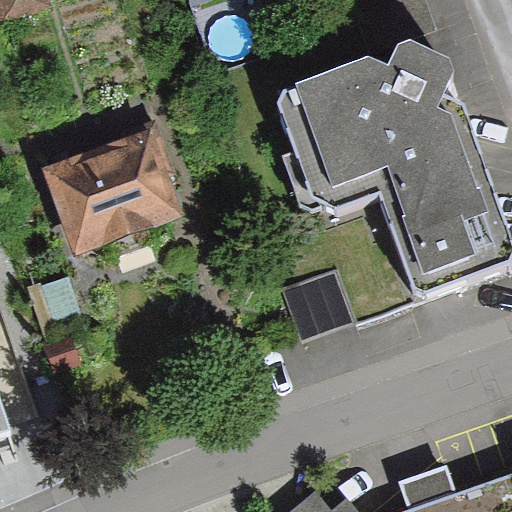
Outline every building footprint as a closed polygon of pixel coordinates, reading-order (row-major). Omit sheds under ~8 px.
[(0,0),(0,23),(1,28),(53,11),(49,0),(0,0)] [(287,109),(280,124),(315,220),(337,227),(380,213),(412,307),(429,315),(511,288),(511,254),(469,128),(448,119),(457,98),(452,83),(410,65),(397,70),(387,89),(367,80),(287,109)] [(40,179),(74,269),(185,228),(168,183),(178,179),(158,126),(130,136),(133,145),(40,179)] [(359,329),(338,272),(280,293),(301,350),(359,329)] [(43,290),(59,337),(88,335),(71,282),(43,290)] [(0,448),(8,446),(0,419),(0,448)] [(511,511),(511,483),(459,501),(446,475),(401,491),(407,511),(351,511),(349,509),(344,511),(327,511),(316,499),(300,511),(511,511)]
